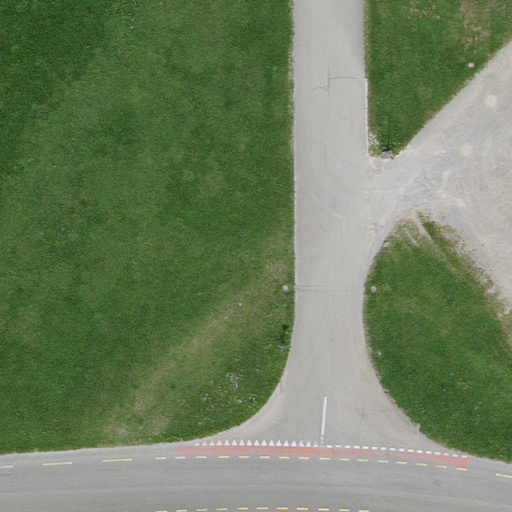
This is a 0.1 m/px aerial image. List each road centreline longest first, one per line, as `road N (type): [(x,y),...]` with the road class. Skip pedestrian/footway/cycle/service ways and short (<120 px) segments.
road 1 (unclassified): [(333,484),(329,0)]
road 2 (unclassified): [(333,484),(0,497)]
road 3 (track): [(511,67),(332,231)]
road 4 (unclassified): [(511,505),(333,484)]
